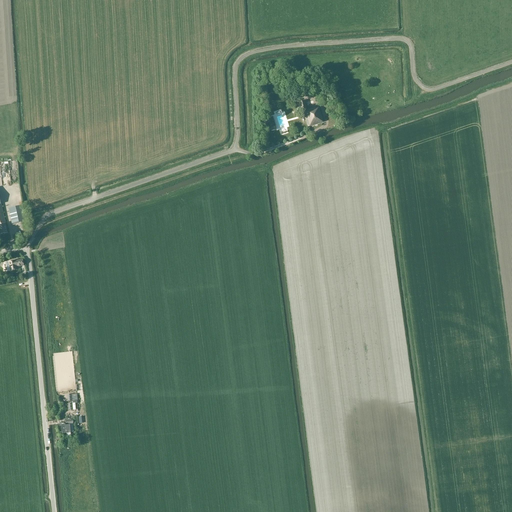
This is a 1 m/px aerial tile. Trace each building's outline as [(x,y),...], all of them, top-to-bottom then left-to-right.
[(308,105),(305,106),(304,101),(299,102),(301,111),(303,110),(308,127),(323,122),(319,107),(315,109),(315,108),(309,109),(308,105)] [(267,118),(264,119),(266,124),(269,123),(271,131),(276,130),(273,117),(267,118)] [(8,209),(12,224),(26,221),(22,206),(8,209)] [(22,259),(9,262),(10,271),(17,270),(17,267),(24,266),(22,259)] [(66,421),(65,421),(66,424),(60,425),(61,434),(66,433),(67,437),(71,436),(70,432),(70,424),(73,424),(73,420),(71,420),(71,418),(66,419),(66,421)]
